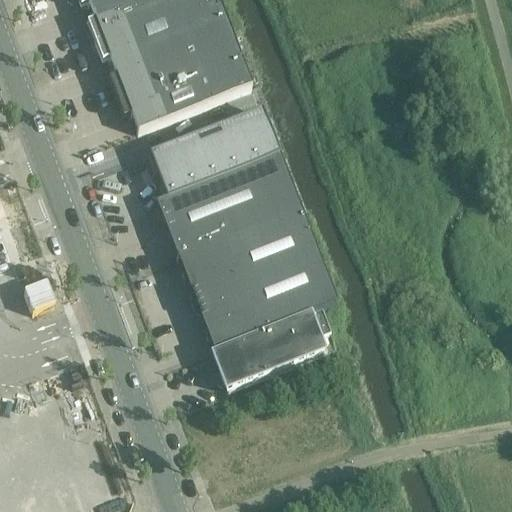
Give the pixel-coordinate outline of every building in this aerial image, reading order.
[(74,0),(79,12),(87,9),(93,25),(158,0),(74,0)] [(214,0),(158,0),(93,25),(85,28),(100,67),(109,64),(115,80),(228,37),(214,0)] [(228,37),(115,80),(107,84),(122,123),(130,120),(137,137),(250,94),(228,37)] [(148,159),(165,205),(278,161),(261,116),(148,159)] [(165,205),(155,209),(177,265),(299,218),(278,161),(165,205)] [(299,218),(177,265),(193,307),(186,309),(195,331),(201,329),(212,357),(305,322),(320,316),(335,311),(299,218)] [(320,316),(305,322),(212,357),(219,374),(217,374),(219,380),(221,380),(227,395),(320,360),(314,344),(329,339),(320,316)]
